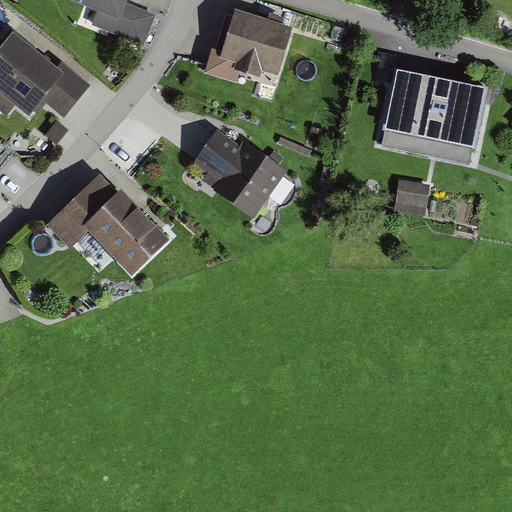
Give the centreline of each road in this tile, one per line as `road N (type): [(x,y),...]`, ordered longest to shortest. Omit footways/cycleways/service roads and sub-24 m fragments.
road 1 (residential): [(0,232),(152,67),(187,0)]
road 2 (residential): [(511,62),(305,0)]
